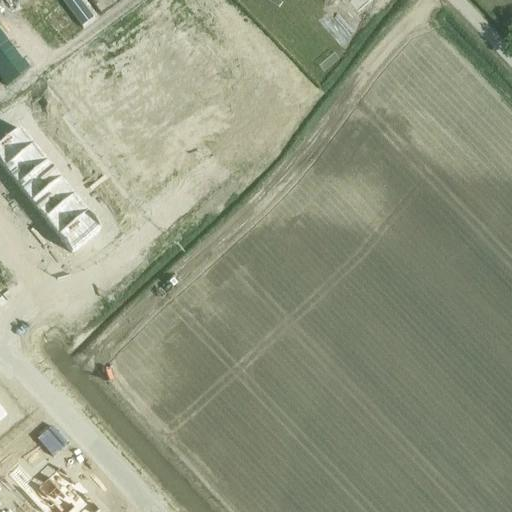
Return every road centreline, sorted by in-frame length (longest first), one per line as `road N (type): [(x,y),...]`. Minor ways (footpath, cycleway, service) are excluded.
road 1 (residential): [(37,287),(75,295),(225,160)]
road 2 (residential): [(0,347),(149,511)]
